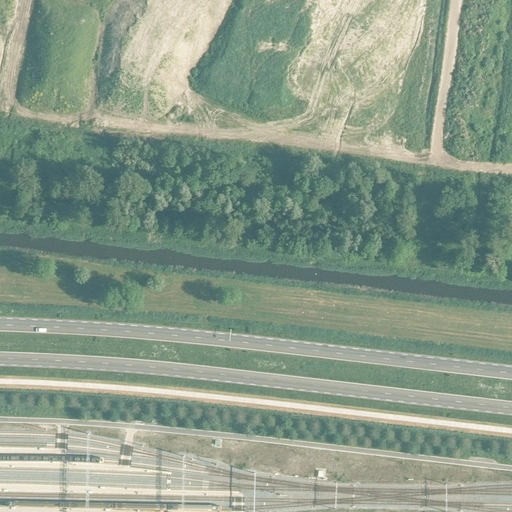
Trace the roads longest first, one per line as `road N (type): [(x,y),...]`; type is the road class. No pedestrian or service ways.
road 1 (primary): [(511,377),(166,337),(0,328)]
road 2 (primary): [(0,362),(511,413)]
